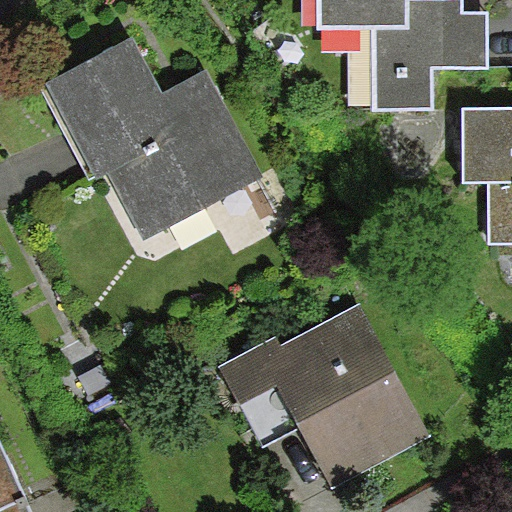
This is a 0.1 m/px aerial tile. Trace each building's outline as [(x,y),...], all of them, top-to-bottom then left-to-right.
[(375,108),(436,107),(435,69),(488,68),(486,0),(320,0),(321,27),(374,26),(375,108)] [(136,238),(256,179),(204,74),(162,95),(136,42),(45,86),(91,179),(104,173),(136,238)] [(511,107),(462,110),(465,181),(488,180),(511,180),(511,107)] [(511,180),(488,180),(488,243),(511,243),(511,180)] [(339,478),(434,430),(367,298),(235,365),(268,430),(305,412),(339,478)] [(21,511),(0,462),(0,511),(21,511)]
